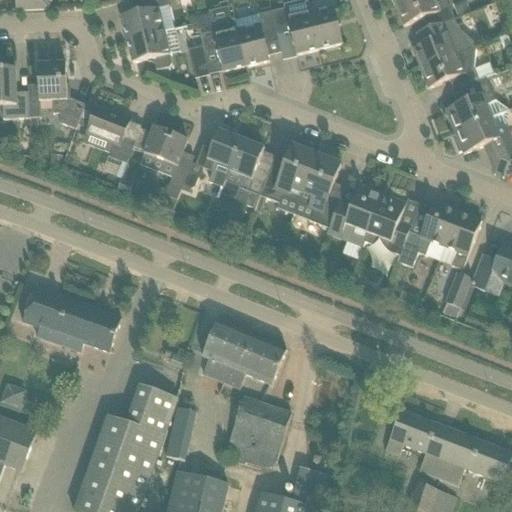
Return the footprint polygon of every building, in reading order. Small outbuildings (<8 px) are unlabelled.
[(21,0),(21,12),(50,11),(49,0),(21,0)] [(122,19),(128,43),(165,34),(159,11),(169,9),(166,0),(143,0),(142,0),(145,14),(122,19)] [(392,0),(396,9),(417,0),(392,0)] [(424,21),(429,32),(455,21),(447,1),(437,5),(434,0),(417,0),(396,9),(404,29),(424,21)] [(343,47),(334,10),(311,15),(319,52),(343,47)] [(296,58),(319,52),(311,15),(288,21),(286,11),(272,14),(279,43),(280,43),(278,37),(290,34),(296,58)] [(223,75),(246,70),(237,32),(238,32),(236,23),(235,23),(235,22),(212,26),(209,14),(196,18),(203,49),(205,55),(217,52),(223,75)] [(278,44),(279,43),(272,14),(236,23),(238,32),(237,32),(246,70),(270,64),(264,41),(276,38),(278,44)] [(477,48),(460,33),(455,21),(429,32),(433,43),(413,51),(421,71),(457,57),(477,48)] [(133,66),(157,60),(159,72),(170,70),(172,66),(165,34),(128,43),(133,66)] [(480,83),(475,72),(477,48),(457,57),(421,71),(429,91),(449,83),(454,95),(459,92),(480,83)] [(203,49),(189,53),(195,76),(208,73),(205,55),(203,49)] [(38,67),(39,88),(28,88),(28,95),(29,104),(53,103),(54,117),(60,117),(60,126),(76,132),(86,107),(73,102),(71,108),(67,106),(66,66),(38,67)] [(0,108),(3,108),(3,122),(29,121),(28,95),(16,96),(15,72),(1,72),(1,69),(0,68),(0,108)] [(496,103),(487,80),(480,83),(459,92),(464,105),(446,113),(455,135),(510,113),(496,103)] [(119,119),(97,110),(87,136),(114,146),(109,159),(127,166),(136,144),(124,140),(132,121),(120,117),(119,119)] [(511,176),(511,143),(506,128),(510,113),(455,135),(456,139),(453,140),(459,155),(462,154),(464,157),(484,149),(491,168),(506,162),(511,176)] [(181,161),(188,143),(174,137),(171,143),(166,140),(168,135),(154,130),(144,156),(176,169),(165,198),(161,209),(173,214),(177,203),(183,188),(189,174),(192,166),(181,161)] [(230,171),(241,142),(232,138),(233,136),(222,131),(221,134),(219,133),(211,152),(203,149),(196,168),(212,174),(209,183),(224,189),(225,185),(230,171)] [(256,211),(270,174),(258,170),(265,151),(241,142),(230,171),(225,185),(251,195),(246,208),(256,211)] [(302,196),(318,156),(306,151),(305,154),(293,149),(284,172),(273,168),(270,174),(256,211),(255,213),(262,216),(267,201),(280,207),(285,196),(289,198),(291,191),(302,196)] [(343,196),(332,192),(341,168),(329,163),(330,161),(318,156),(302,196),(314,200),(310,210),(314,211),(310,224),(330,231),(330,232),(342,202),(341,202),(343,196)] [(196,189),(200,179),(200,178),(189,174),(183,188),(192,192),(196,189)] [(352,207),(342,202),(330,232),(330,231),(327,237),(349,245),(363,251),(365,245),(368,236),(383,197),(360,188),(352,207)] [(410,235),(412,230),(400,225),(407,206),(383,197),(368,236),(365,245),(400,259),(410,235)] [(421,239),(410,235),(400,259),(398,265),(413,271),(418,256),(426,259),(431,245),(444,250),(458,214),(434,205),(421,239)] [(482,223),(458,214),(444,250),(457,255),(452,269),(463,273),(482,223)] [(482,258),(473,282),(471,288),(499,299),(504,285),(511,288),(511,247),(504,245),(497,264),(482,258)] [(461,312),(471,288),(473,282),(458,276),(446,306),(461,312)] [(111,356),(122,322),(35,292),(23,327),(40,332),(37,341),(82,356),(85,347),(111,356)] [(203,375),(224,384),(240,391),(246,378),(272,388),(287,353),(218,324),(203,359),(209,362),(203,375)] [(10,385),(3,405),(22,411),(29,391),(10,385)] [(141,511),(179,402),(141,389),(128,427),(109,420),(78,511),(141,511)] [(292,416),(268,408),(245,399),(227,455),(251,464),(275,471),(292,416)] [(419,474),(439,482),(458,435),(402,413),(390,443),(386,454),(400,459),(404,448),(426,457),(419,474)] [(37,435),(0,421),(0,464),(22,473),(37,435)] [(511,461),(511,456),(458,435),(439,482),(458,489),(465,472),(502,487),(511,461)] [(264,499),(260,511),(319,511),(328,477),(308,473),(300,508),(264,499)] [(222,511),(229,488),(178,475),(168,511),(222,511)] [(408,511),(452,511),(457,499),(418,485),(408,511)]
